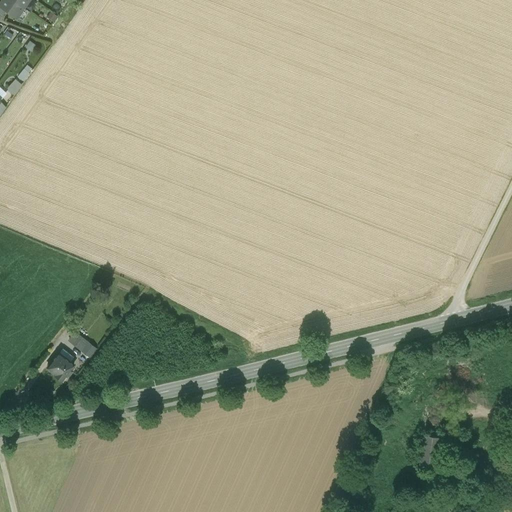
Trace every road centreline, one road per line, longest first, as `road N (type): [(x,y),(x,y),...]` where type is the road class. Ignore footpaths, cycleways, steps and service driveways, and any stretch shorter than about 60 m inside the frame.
road 1 (secondary): [(0,430),(511,306)]
road 2 (track): [(449,322),(511,185)]
